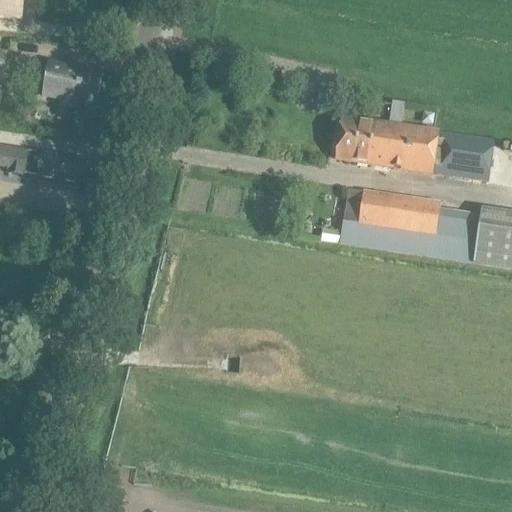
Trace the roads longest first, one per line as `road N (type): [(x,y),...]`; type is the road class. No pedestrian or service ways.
road 1 (tertiary): [(36,511),(155,0)]
road 2 (track): [(228,365),(69,352)]
